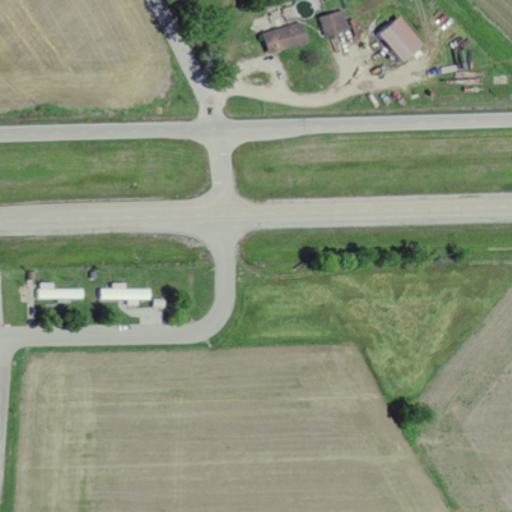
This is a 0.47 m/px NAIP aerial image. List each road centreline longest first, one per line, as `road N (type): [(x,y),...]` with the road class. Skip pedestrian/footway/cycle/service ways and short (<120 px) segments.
road 1 (trunk): [(0,224),(511,209)]
road 2 (trunk): [(511,118),(0,133)]
road 3 (residential): [(227,217),(224,304),(198,333),(0,337)]
road 4 (residential): [(1,511),(15,338)]
road 5 (residential): [(224,126),(161,0)]
